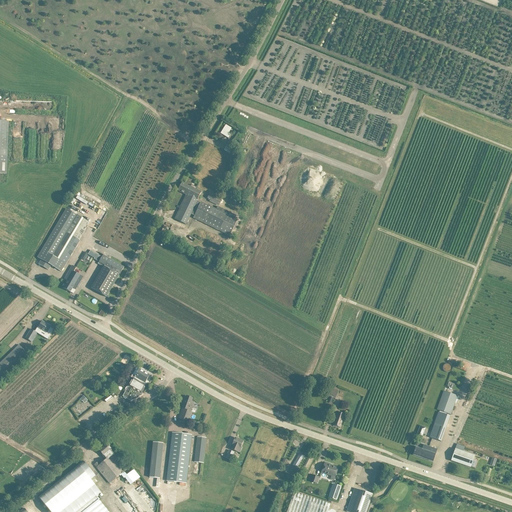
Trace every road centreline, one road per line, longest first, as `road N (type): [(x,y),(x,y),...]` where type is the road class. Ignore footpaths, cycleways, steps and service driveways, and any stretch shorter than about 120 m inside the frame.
road 1 (unclassified): [(103,329),(163,199),(281,0)]
road 2 (tertiary): [(174,370),(257,414),(511,502)]
road 3 (unclassified): [(2,511),(151,397),(174,370)]
